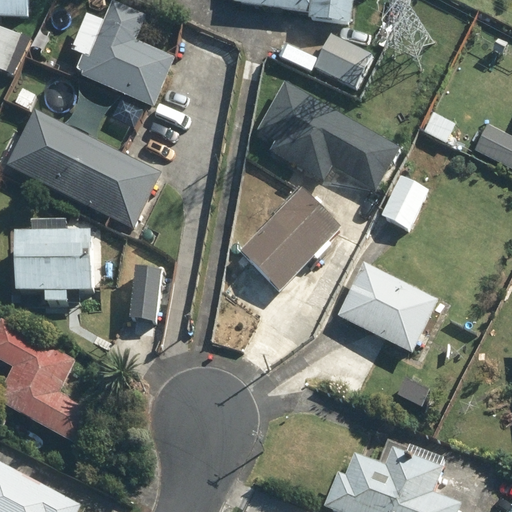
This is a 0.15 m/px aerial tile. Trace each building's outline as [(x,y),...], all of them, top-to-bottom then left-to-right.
[(29,0),(0,0),(0,25),(27,28),(29,0)] [(367,0),(231,0),(230,10),(308,20),(307,28),(349,34),(352,8),(353,2),(368,4),(367,0)] [(86,23),(70,59),(83,64),(74,83),(96,92),(153,116),(173,69),(134,52),(145,26),(110,11),(102,30),(86,23)] [(19,42),(0,34),(0,77),(5,79),(19,42)] [(373,60),(330,38),(311,75),(355,96),(373,60)] [(282,89),(260,128),(255,136),(274,147),(268,158),(322,188),(333,169),(378,195),(400,157),(282,89)] [(87,107),(77,129),(37,109),(33,116),(23,137),(14,132),(0,159),(0,168),(46,193),(130,235),(158,180),(100,150),(115,121),(87,107)] [(455,131),(430,120),(422,139),(447,150),(455,131)] [(511,142),(511,144),(483,129),(469,155),(511,176),(511,142)] [(410,240),(428,198),(394,183),(376,225),(410,240)] [(339,240),(301,200),(238,261),(276,301),(339,240)] [(13,304),(43,304),(43,315),(65,315),(65,304),(89,305),(90,246),(14,245),(13,304)] [(439,310),(360,272),(334,325),(412,363),(439,310)] [(157,331),(161,279),(134,277),(130,328),(157,331)] [(99,422),(60,403),(76,371),(0,333),(0,372),(13,380),(0,406),(0,410),(84,452),(99,422)] [(344,484),(335,480),(320,511),(445,511),(431,506),(442,481),(389,458),(381,474),(354,462),(344,484)] [(82,511),(83,511),(65,503),(0,473),(0,511),(82,511)]
